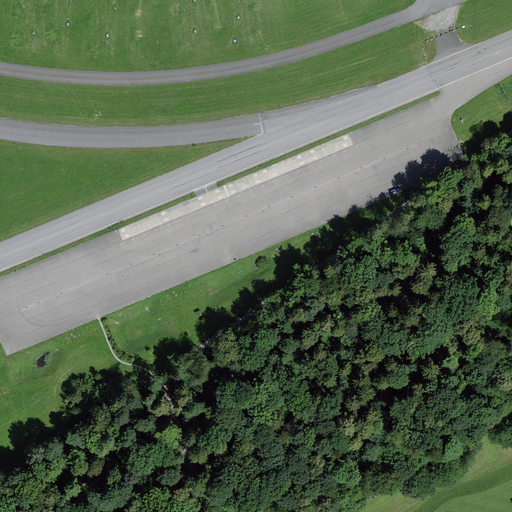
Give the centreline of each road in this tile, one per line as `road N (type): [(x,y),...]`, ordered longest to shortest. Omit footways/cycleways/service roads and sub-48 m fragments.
road 1 (track): [(511,109),(166,376),(215,511)]
road 2 (unclassified): [(0,256),(352,110)]
road 3 (unclassified): [(0,128),(130,137),(352,110)]
road 4 (unclassified): [(352,110),(511,44)]
